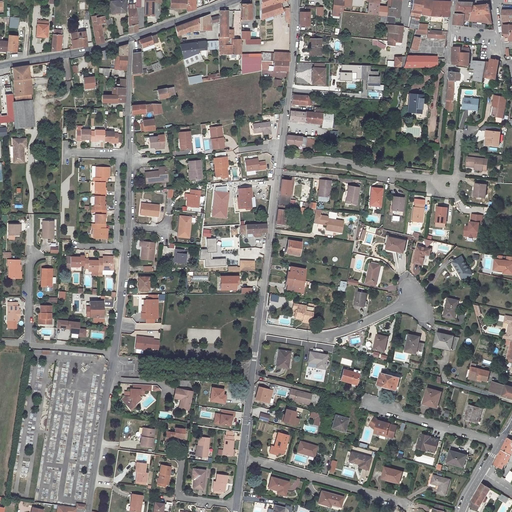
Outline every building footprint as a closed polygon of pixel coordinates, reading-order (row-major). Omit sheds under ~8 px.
[(112,11),(116,11),(126,10),(125,0),(113,0),(111,0),(112,11)] [(162,0),(163,1),(163,9),(163,13),(170,13),(170,6),(187,6),(186,0),(162,0)] [(187,0),(188,12),(195,9),(195,0),(187,0)] [(279,12),(277,3),(286,0),(260,0),(260,20),(280,13),(279,12)] [(342,11),(343,2),(343,0),(339,0),(333,0),(332,10),(342,11)] [(393,17),(388,16),(381,15),(380,21),(386,22),(400,21),(400,18),(398,17),(400,0),(391,0),(390,8),(395,8),(393,17)] [(412,20),(410,20),(409,28),(416,30),(418,30),(419,24),(421,14),(423,0),(412,0),(410,16),(413,17),(412,20)] [(423,0),(421,14),(430,16),(433,1),(427,0),(423,0)] [(161,6),(160,8),(163,9),(163,1),(146,1),(145,16),(154,16),(155,3),(157,3),(157,5),(161,6)] [(377,15),(378,6),(378,2),(368,1),(367,14),(377,15)] [(450,17),(452,1),(433,1),(430,16),(443,17),(450,17)] [(474,12),(475,5),(475,2),(458,2),(458,11),(456,11),(456,14),(468,15),(469,12),(473,12),(474,12)] [(251,20),(251,4),(243,4),(243,19),(251,20)] [(469,27),(486,30),(486,25),(473,24),(474,22),(492,24),(490,4),(475,5),(474,12),(473,12),(469,22),(469,27)] [(130,5),(129,5),(130,26),(129,27),(129,34),(138,32),(137,9),(130,9),(130,5)] [(389,7),(387,7),(378,6),(377,15),(381,15),(388,16),(389,7)] [(219,42),(219,46),(234,46),(234,40),(233,34),(234,34),(234,30),(229,30),(228,8),(225,9),(225,10),(221,10),(221,37),(219,37),(219,42)] [(309,12),(300,12),(300,26),(309,26),(309,12)] [(454,24),(464,26),(465,21),(469,22),(473,12),(469,12),(468,15),(456,14),(454,24)] [(91,16),(97,44),(103,43),(105,42),(101,24),(106,24),(105,17),(96,18),(96,15),(91,16)] [(9,16),(8,27),(18,28),(19,17),(9,16)] [(199,18),(175,27),(179,40),(183,39),(182,34),(195,30),(208,30),(209,28),(212,28),(211,17),(208,16),(199,18)] [(441,31),(443,17),(430,16),(429,24),(428,31),(441,31)] [(46,37),(46,25),(43,25),(43,22),(36,21),(36,37),(46,37)] [(389,31),(389,33),(387,41),(387,45),(395,45),(400,45),(401,41),(403,27),(393,26),(392,32),(389,31)] [(54,30),(54,35),(53,35),(52,51),(61,51),(62,31),(54,30)] [(441,38),(441,31),(428,31),(418,30),(416,30),(415,34),(427,35),(427,38),(441,38)] [(78,48),(87,47),(85,32),(78,33),(78,48)] [(144,52),(154,48),(160,46),(156,34),(140,40),(144,52)] [(16,51),(18,37),(9,36),(7,51),(16,51)] [(419,39),(414,38),(411,50),(416,51),(419,39)] [(373,39),(371,44),(383,49),(385,44),(373,39)] [(219,55),(242,54),(242,40),(234,40),(234,46),(219,46),(219,49),(219,55)] [(311,48),(310,56),(322,57),(322,40),(312,40),(312,48),(311,48)] [(197,48),(197,42),(184,43),(180,44),(184,59),(197,53),(197,48)] [(128,44),(119,47),(119,55),(127,55),(128,44)] [(457,65),(457,64),(469,65),(470,65),(471,49),(464,49),(463,52),(461,52),(461,47),(453,47),(453,56),(454,64),(456,66),(457,65)] [(101,59),(103,59),(111,57),(109,49),(100,52),(101,59)] [(142,70),(141,52),(134,53),(133,74),(142,73),(142,74),(147,73),(147,69),(142,70)] [(274,53),(261,52),(261,57),(262,61),(273,61),(274,53)] [(289,62),(290,62),(290,53),(274,53),(273,61),(289,62)] [(126,71),(127,56),(119,56),(115,57),(115,70),(126,71)] [(242,74),(262,70),(262,66),(262,61),(261,57),(242,58),(242,74)] [(436,66),(437,58),(423,57),(407,57),(407,58),(404,67),(428,66),(436,66)] [(407,58),(395,58),(394,66),(404,67),(407,58)] [(496,79),(500,61),(497,60),(491,59),(489,78),(485,77),(484,82),(491,83),(492,78),(496,79)] [(158,61),(151,64),(154,71),(161,68),(158,61)] [(262,66),(268,67),(268,70),(288,71),(289,62),(273,61),(262,61),(262,66)] [(486,70),(488,61),(486,61),(473,61),(471,69),(477,70),(474,82),(483,82),(486,70)] [(28,65),(11,68),(12,102),(31,100),(28,65)] [(70,66),(71,73),(78,73),(77,65),(70,66)] [(370,66),(362,65),(361,79),(368,79),(368,83),(366,83),(366,90),(373,90),(373,86),(379,86),(379,76),(378,76),(378,71),(370,71),(370,66)] [(313,84),(324,84),(324,68),(314,68),(313,73),(312,73),(312,78),(313,78),(313,84)] [(460,72),(449,71),(446,99),(453,100),(454,80),(459,80),(460,72)] [(202,82),(201,75),(187,77),(189,84),(202,82)] [(96,87),(95,76),(85,77),(85,88),(96,87)] [(125,88),(126,79),(121,79),(121,88),(111,87),(111,95),(126,95),(126,88),(125,88)] [(174,88),(158,90),(160,99),(175,96),(174,88)] [(421,111),(422,93),(409,92),(407,109),(421,111)] [(0,123),(2,123),(13,122),(11,102),(11,94),(5,95),(7,116),(0,116),(0,123)] [(103,102),(125,103),(126,95),(111,95),(102,94),(103,102)] [(311,105),(312,96),(292,95),(291,104),(311,105)] [(503,119),(507,98),(495,95),(491,115),(492,116),(503,119)] [(478,114),(479,100),(464,99),(463,109),(468,110),(468,113),(478,114)] [(31,100),(11,102),(13,122),(14,128),(35,127),(31,100)] [(146,113),(152,112),(151,104),(132,106),(132,115),(135,115),(146,113)] [(161,104),(153,104),(157,129),(165,128),(161,104)] [(331,127),(331,126),(332,122),(333,113),(305,111),(305,112),(290,111),(289,120),(322,123),(321,127),(331,128),(331,127)] [(154,120),(143,122),(143,124),(144,131),(155,129),(154,120)] [(262,131),(265,130),(265,133),(271,132),(270,121),(253,123),(254,132),(262,131)] [(223,137),(221,137),(219,126),(210,127),(213,148),(224,147),(223,137)] [(82,131),(78,130),(77,140),(82,140),(82,139),(91,139),(92,131),(92,129),(82,129),(82,131)] [(106,131),(106,130),(96,129),(96,131),(92,131),(91,139),(91,140),(96,141),(96,139),(105,139),(106,131)] [(115,143),(119,143),(120,133),(115,133),(115,131),(106,131),(105,139),(105,141),(115,141),(115,143)] [(182,148),(191,148),(189,131),(179,132),(180,141),(182,141),(182,148)] [(501,132),(487,131),(486,137),(487,137),(490,137),(489,145),(499,146),(501,132)] [(159,148),(164,147),(163,140),(163,134),(157,134),(158,135),(148,136),(149,147),(155,146),(159,146),(159,148)] [(300,146),(307,147),(311,147),(312,138),(287,135),(286,143),(294,144),(300,144),(300,146)] [(26,138),(10,139),(12,164),(25,163),(24,148),(27,148),(26,138)] [(228,175),(226,166),(228,166),(226,157),(214,158),(216,176),(221,176),(223,177),(227,177),(228,175)] [(474,170),(486,171),(488,160),(467,157),(466,165),(474,166),(474,168),(474,170)] [(246,171),(258,170),(259,170),(266,170),(265,162),(258,162),(257,159),(245,160),(246,171)] [(200,160),(189,161),(189,169),(191,169),(192,179),(202,178),(200,160)] [(105,181),(106,181),(107,176),(110,176),(110,166),(93,166),(92,177),(94,177),(93,181),(95,181),(105,181)] [(155,179),(166,178),(165,171),(167,170),(167,166),(158,167),(159,171),(145,172),(146,182),(155,182),(155,179)] [(291,180),(282,179),(279,205),(288,206),(289,195),(291,180)] [(320,184),(319,189),(330,191),(331,181),(321,180),(320,184)] [(97,195),(104,195),(106,195),(106,190),(105,190),(105,181),(95,181),(95,190),(97,190),(97,195)] [(238,183),(239,198),(238,198),(238,208),(245,208),(246,210),(250,209),(251,207),(250,197),(252,197),(250,182),(244,183),(238,183)] [(487,185),(476,183),(475,197),(486,197),(487,185)] [(348,186),(347,193),(357,194),(358,187),(348,186)] [(372,196),(371,204),(380,205),(382,187),(371,186),(370,196),(372,196)] [(329,197),(330,191),(319,189),(318,196),(319,196),(318,201),(328,202),(329,197)] [(190,190),(190,193),(190,196),(188,196),(187,206),(199,207),(200,191),(190,190)] [(356,204),(357,194),(347,193),(345,202),(356,204)] [(104,195),(97,195),(95,195),(95,204),(97,204),(96,209),(98,209),(106,209),(106,204),(104,204),(104,195)] [(402,209),(403,196),(393,195),(392,208),(402,209)] [(423,213),(424,207),(423,207),(423,203),(415,202),(415,206),(414,206),(412,220),(421,221),(422,213),(423,213)] [(157,216),(159,206),(141,203),(140,214),(157,216)] [(448,207),(438,206),(436,222),(445,223),(447,223),(448,207)] [(108,209),(106,209),(98,209),(98,214),(96,214),(96,222),(105,223),(105,214),(107,214),(108,209)] [(286,210),(278,209),(277,223),(284,224),(286,210)] [(465,228),(464,234),(477,235),(477,229),(478,229),(479,220),(481,221),(481,213),(471,212),(470,220),(470,219),(469,224),(469,228),(465,228)] [(329,216),(320,215),(319,224),(327,225),(326,229),(331,229),(332,231),(342,233),(344,221),(328,218),(329,216)] [(191,217),(180,216),(178,237),(190,238),(191,217)] [(53,221),(41,220),(41,238),(53,238),(53,221)] [(94,238),(108,238),(108,229),(105,229),(105,223),(96,222),(92,222),(92,227),(94,227),(94,238)] [(10,233),(19,233),(19,230),(20,227),(22,226),(22,223),(10,223),(10,233)] [(266,232),(265,224),(239,226),(240,234),(266,232)] [(385,243),(384,249),(396,252),(397,250),(404,251),(406,240),(390,236),(388,244),(385,243)] [(215,238),(206,238),(206,249),(200,250),(199,260),(203,260),(204,267),(226,266),(225,258),(212,259),(211,252),(217,252),(215,238)] [(300,255),(302,242),(289,241),(288,247),(290,247),(289,253),(300,255)] [(144,242),(143,247),(142,259),(154,260),(155,243),(144,242)] [(418,245),(414,261),(423,264),(426,253),(429,254),(430,248),(429,247),(429,246),(428,246),(427,246),(424,245),(424,246),(420,245),(418,245)] [(187,254),(185,253),(185,249),(176,249),(175,258),(177,258),(177,263),(187,264),(187,254)] [(85,264),(85,257),(85,254),(81,254),(81,256),(71,256),(71,266),(72,266),(81,266),(81,263),(85,264)] [(99,269),(99,270),(102,270),(103,270),(103,269),(114,269),(114,254),(105,254),(105,258),(99,258),(99,259),(99,269)] [(462,256),(451,263),(462,281),(473,274),(462,256)] [(511,274),(511,256),(508,256),(507,261),(496,259),(494,269),(504,271),(504,273),(511,274)] [(85,257),(85,264),(85,267),(90,267),(90,268),(99,269),(99,259),(90,259),(90,257),(85,257)] [(9,265),(9,278),(21,278),(21,265),(20,265),(20,260),(8,259),(8,265),(9,265)] [(255,260),(240,260),(240,271),(254,272),(255,260)] [(379,266),(370,264),(366,283),(375,285),(379,266)] [(413,268),(416,274),(421,272),(418,266),(413,268)] [(305,269),(289,267),(287,278),(303,281),(305,269)] [(40,268),(40,287),(51,287),(51,269),(40,268)] [(236,276),(219,276),(219,289),(234,289),(234,283),(236,282),(236,276)] [(139,277),(139,290),(149,290),(149,277),(139,277)] [(287,278),(285,289),(301,292),(303,281),(287,278)] [(364,307),(368,293),(358,291),(355,305),(364,307)] [(460,300),(450,297),(445,314),(456,317),(460,300)] [(88,298),(89,313),(101,313),(101,298),(88,298)] [(158,299),(147,299),(147,313),(142,313),(142,318),(147,318),(155,318),(158,318),(158,299)] [(9,301),(9,319),(19,319),(19,316),(19,313),(21,313),(21,309),(19,308),(20,305),(18,305),(18,301),(9,301)] [(293,309),(297,309),(296,318),(303,319),(303,320),(306,320),(306,322),(312,323),(315,307),(294,303),(293,309)] [(43,311),(43,316),(42,316),(41,322),(51,322),(51,317),(52,317),(52,304),(42,304),(42,311),(43,311)] [(81,322),(58,320),(57,328),(71,329),(70,333),(79,334),(79,337),(85,337),(86,329),(81,328),(81,322)] [(455,335),(440,331),(436,344),(452,348),(455,335)] [(416,353),(417,349),(419,341),(420,335),(409,332),(405,350),(416,353)] [(387,337),(377,334),(374,349),(384,351),(387,337)] [(154,338),(138,336),(136,348),(152,350),(152,348),(159,349),(159,347),(156,346),(156,344),(153,344),(153,340),(154,338)] [(289,368),(292,351),(280,350),(279,356),(280,356),(279,367),(289,368)] [(317,367),(326,369),(328,355),(311,352),(309,362),(318,364),(317,367)] [(472,367),(470,377),(480,379),(488,381),(491,371),(472,367)] [(360,375),(344,370),(342,381),(357,385),(360,375)] [(392,387),(397,389),(401,378),(387,374),(389,371),(384,370),(383,373),(379,384),(391,388),(392,387)] [(502,395),(505,384),(493,381),(489,391),(502,395)] [(150,384),(138,384),(137,389),(129,389),(129,391),(126,391),(126,396),(121,400),(128,406),(132,402),(133,404),(138,399),(136,397),(136,393),(143,394),(143,390),(150,390),(150,384)] [(511,398),(511,386),(505,384),(502,395),(511,398)] [(273,391),(260,387),(256,400),(270,404),(273,391)] [(439,406),(443,391),(430,387),(425,402),(439,406)] [(191,391),(175,388),(173,398),(180,399),(182,399),(180,408),(188,410),(191,391)] [(222,395),(223,389),(212,388),(210,401),(224,403),(225,395),(222,395)] [(290,400),(311,405),(314,395),(305,392),(305,394),(292,391),(290,400)] [(479,422),(483,409),(470,405),(466,418),(479,422)] [(231,427),(234,411),(220,409),(219,413),(214,413),(212,424),(231,427)] [(288,409),(285,421),(295,424),(298,412),(288,409)] [(265,411),(263,417),(273,420),(274,414),(265,411)] [(313,418),(312,424),(318,426),(321,413),(310,411),(309,417),(313,418)] [(352,420),(339,417),(336,429),(348,433),(352,420)] [(379,433),(390,436),(394,426),(383,423),(383,422),(379,419),(374,426),(380,430),(379,433)] [(151,446),(154,429),(145,428),(143,437),(142,437),(140,445),(151,446)] [(185,429),(175,428),(174,433),(166,431),(164,441),(169,442),(169,440),(173,441),(174,437),(184,438),(185,429)] [(284,434),(280,433),(278,433),(274,447),(275,447),(274,451),(283,453),(288,436),(284,434)] [(232,449),(234,440),(233,440),(233,436),(225,435),(223,450),(223,454),(233,455),(234,449),(232,449)] [(419,449),(430,452),(430,451),(439,453),(442,441),(433,438),(433,437),(426,435),(425,437),(424,436),(423,440),(422,440),(419,449)] [(199,437),(198,446),(197,451),(196,451),(195,456),(207,457),(209,438),(199,437)] [(511,439),(508,438),(494,464),(503,468),(506,463),(511,452),(511,439)] [(300,441),(297,452),(314,457),(317,446),(300,441)] [(371,457),(352,452),(349,461),(359,464),(358,467),(368,470),(371,457)] [(467,468),(471,456),(455,452),(451,463),(467,468)] [(434,458),(415,453),(413,461),(432,466),(434,458)] [(331,460),(328,471),(334,472),(337,461),(331,460)] [(148,473),(145,472),(146,463),(136,462),(135,471),(137,472),(138,472),(137,481),(146,482),(148,473)] [(158,483),(167,484),(168,475),(169,475),(171,466),(161,465),(159,473),(160,473),(158,483)] [(386,467),(382,478),(400,483),(403,471),(386,467)] [(195,478),(196,478),(195,488),(203,489),(205,470),(193,469),(192,477),(195,478)] [(223,491),(224,483),(226,483),(227,475),(217,474),(216,481),(213,481),(212,490),(214,490),(222,491),(223,491)] [(446,495),(450,480),(433,475),(431,483),(439,486),(437,493),(446,495)] [(271,482),(270,488),(278,490),(279,491),(279,494),(285,496),(289,482),(271,477),(270,482),(271,482)] [(491,488),(483,483),(475,496),(471,503),(470,507),(475,508),(477,504),(480,506),(491,488)] [(328,503),(330,503),(340,506),(343,497),(322,491),(318,503),(328,505),(328,503)] [(132,494),(131,503),(132,503),(131,511),(138,511),(140,511),(143,495),(132,494)] [(503,494),(500,499),(506,502),(509,497),(503,494)] [(153,511),(162,511),(164,504),(155,502),(153,511)]
